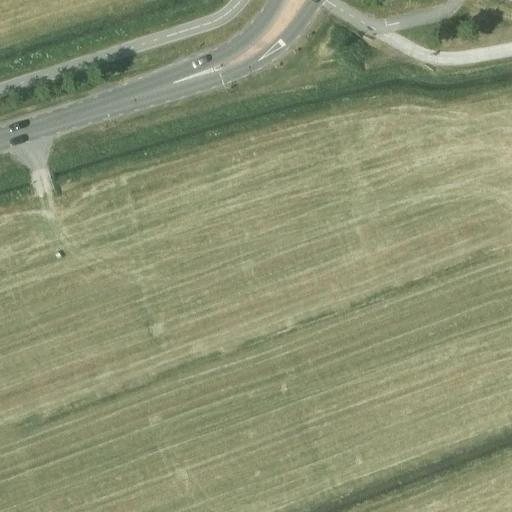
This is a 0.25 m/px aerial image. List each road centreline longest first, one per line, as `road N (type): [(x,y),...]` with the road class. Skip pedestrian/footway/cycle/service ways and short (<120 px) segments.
road 1 (secondary): [(0,139),(174,83)]
road 2 (secondary): [(174,83),(265,61),(314,0)]
road 3 (secondary): [(278,0),(221,60),(174,83)]
